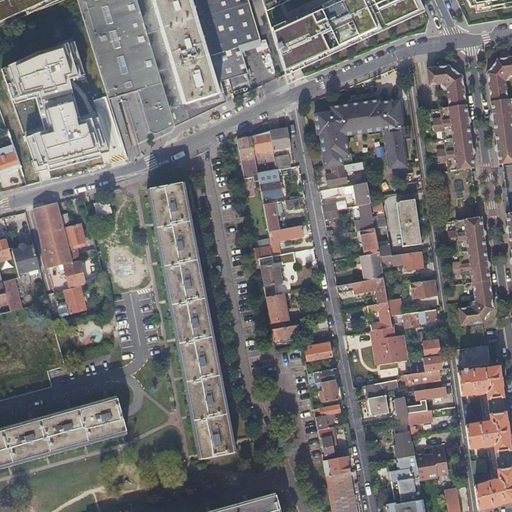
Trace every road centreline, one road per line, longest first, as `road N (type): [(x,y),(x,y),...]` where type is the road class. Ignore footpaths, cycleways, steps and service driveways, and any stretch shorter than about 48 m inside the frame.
road 1 (residential): [(405,49),(473,511)]
road 2 (residential): [(292,95),(372,511)]
road 3 (residential): [(469,40),(511,362)]
road 4 (residential): [(292,95),(137,167),(24,197)]
road 5 (residential): [(24,197),(54,316)]
road 6 (residential): [(405,49),(292,95)]
